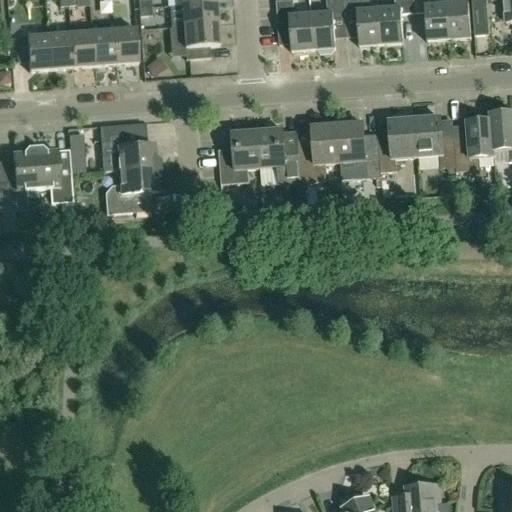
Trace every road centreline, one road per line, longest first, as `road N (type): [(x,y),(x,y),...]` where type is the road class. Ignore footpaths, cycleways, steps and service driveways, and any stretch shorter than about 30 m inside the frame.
road 1 (residential): [(257,98),(511,82)]
road 2 (residential): [(258,511),(372,464),(477,455)]
road 3 (residential): [(0,116),(181,105)]
road 4 (residential): [(187,242),(181,105)]
